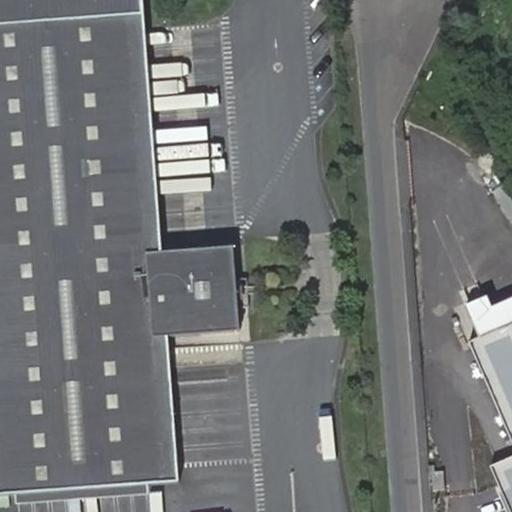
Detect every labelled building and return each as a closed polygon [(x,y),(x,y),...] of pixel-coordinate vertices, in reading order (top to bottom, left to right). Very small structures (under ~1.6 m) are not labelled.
[(144,29),(142,0),(0,0),(0,496),(15,495),(147,485),(178,483),(177,468),(169,469),(169,475),(163,476),(153,352),(167,350),(166,337),(239,332),(237,308),(248,308),(246,279),(235,279),(232,248),(161,253),(146,255),(129,24),(136,24),(136,30),(144,29)] [(136,24),(129,24),(146,255),(161,253),(144,29),(136,30),(136,24)] [(484,154),(479,157),(478,162),(479,166),(482,170),(487,170),(492,168),(494,163),(492,158),(489,155),(484,154)] [(511,201),(499,180),(488,187),(511,224),(511,201)] [(511,511),(511,301),(491,310),(487,300),(466,309),(470,319),(459,324),(468,345),(463,347),(511,459),(490,468),(509,511),(511,511)] [(177,468),(167,350),(153,352),(163,476),(169,475),(169,469),(177,468)] [(443,472),(432,473),(433,492),(444,491),(443,472)] [(15,495),(16,504),(147,494),(147,485),(15,495)]
